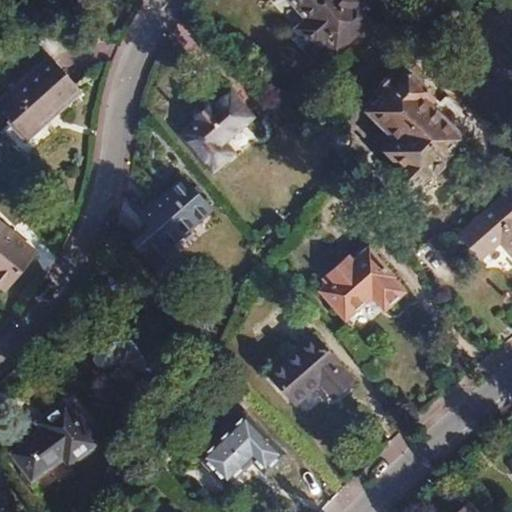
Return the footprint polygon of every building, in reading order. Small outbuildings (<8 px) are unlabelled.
[(285,0),(302,19),(291,30),(309,51),(321,41),(331,52),(364,24),(352,10),(359,3),(355,0),(285,0)] [(176,46),(203,47),(204,27),(177,26),(176,46)] [(75,89),(48,58),(0,99),(0,112),(24,141),(42,124),(39,120),(75,89)] [(409,193),(440,161),(434,154),(455,134),(419,100),(426,94),(398,67),(370,95),(376,102),(363,115),(391,143),(381,153),(399,169),(392,175),(409,193)] [(434,154),(440,161),(465,136),(469,136),(474,133),(476,129),(476,125),(475,123),(468,116),(464,117),(444,97),(437,104),(431,98),(433,96),(428,91),(426,94),(419,100),(455,134),(434,154)] [(245,117),(224,93),(205,110),(201,105),(197,104),(194,104),(192,105),(189,109),(189,111),(191,114),(195,119),(178,134),(210,169),(226,154),(216,142),(245,117)] [(206,211),(179,180),(137,218),(145,227),(128,243),(148,264),(150,263),(157,271),(174,255),(167,247),(206,211)] [(511,190),(510,189),(457,234),(478,259),(501,240),(511,252),(511,190)] [(0,292),(28,258),(0,234),(0,292)] [(395,276),(369,249),(354,262),(349,256),(326,279),(330,284),(322,291),(348,319),(376,295),(388,308),(407,293),(393,279),(395,276)] [(173,352),(152,328),(141,329),(135,322),(105,326),(102,334),(93,336),(88,350),(92,356),(90,365),(99,378),(136,372),(140,378),(151,377),(156,385),(170,383),(174,370),(168,362),(173,352)] [(352,381),(314,338),(271,376),(293,402),(319,381),(333,397),(352,381)] [(88,439),(55,396),(33,413),(38,418),(1,447),(22,474),(51,452),(58,461),(88,439)] [(281,454),(243,416),(199,457),(224,484),(251,459),(263,471),(281,454)]
